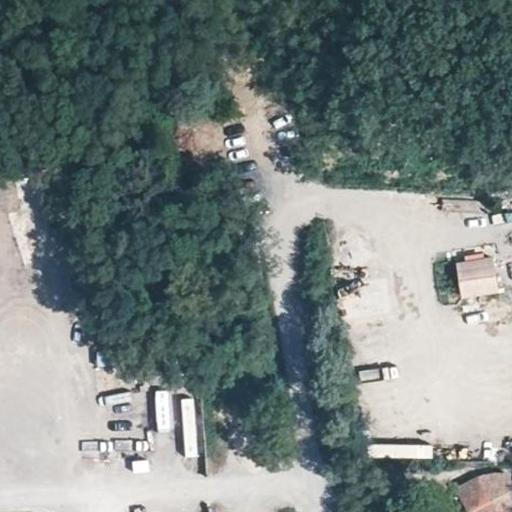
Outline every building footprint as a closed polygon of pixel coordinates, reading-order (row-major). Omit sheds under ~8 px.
[(223,217),(225,232),(244,228),(241,213),(223,217)] [(498,259),(460,264),(465,299),(502,294),(498,259)] [(251,278),(228,282),(235,316),(258,312),(251,278)] [(488,314),(511,312),(511,300),(488,302),(488,314)] [(7,319),(0,321),(0,333),(10,330),(7,319)] [(497,475),(479,479),(458,490),(469,511),(511,511),(511,490),(510,477),(497,475)]
